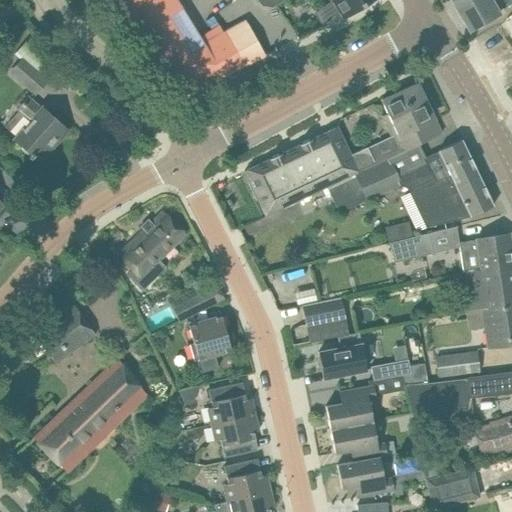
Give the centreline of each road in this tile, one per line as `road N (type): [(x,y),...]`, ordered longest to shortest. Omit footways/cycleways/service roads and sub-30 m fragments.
road 1 (residential): [(315,511),(301,432),(248,272),(174,149)]
road 2 (residential): [(174,149),(433,25)]
road 3 (residential): [(0,313),(99,206),(174,149)]
road 4 (residential): [(57,0),(174,149)]
road 5 (residential): [(511,164),(433,25)]
